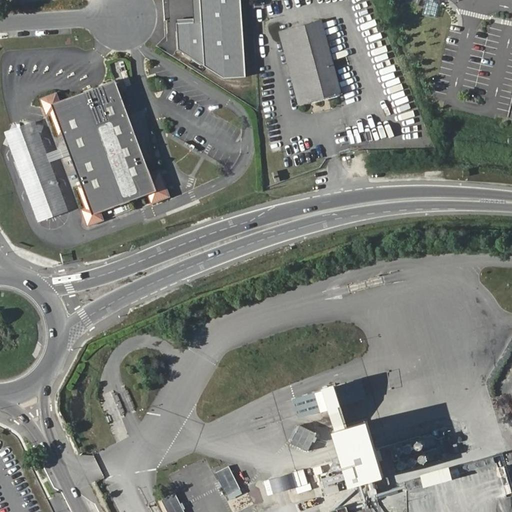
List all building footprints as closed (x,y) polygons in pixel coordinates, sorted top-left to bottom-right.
[(197,0),(199,22),(201,66),(221,79),(242,78),(237,0),(197,0)] [(297,104),(339,92),(321,19),(278,30),(297,104)] [(175,23),(175,50),(201,66),(199,22),(175,23)] [(168,194),(158,167),(147,171),(113,79),(85,89),(57,100),(54,91),(37,98),(44,115),(48,113),(57,136),(61,134),(79,181),(74,182),(83,206),(79,208),(85,225),(92,222),(103,218),(100,210),(146,193),(149,201),(168,194)] [(62,211),(29,122),(19,126),(5,132),(39,220),(53,214),(62,211)] [(333,431),(369,421),(357,382),(323,394),(329,419),(333,431)] [(369,421),(333,431),(335,438),(350,489),(386,478),(369,421)] [(309,450),(317,431),(298,423),(290,441),(309,450)] [(425,484),(454,476),(451,464),(422,472),(425,484)] [(229,466),(216,473),(229,501),(242,494),(229,466)] [(291,472),(296,493),(310,490),(305,468),(291,472)] [(184,511),(175,493),(162,500),(167,511),(184,511)]
